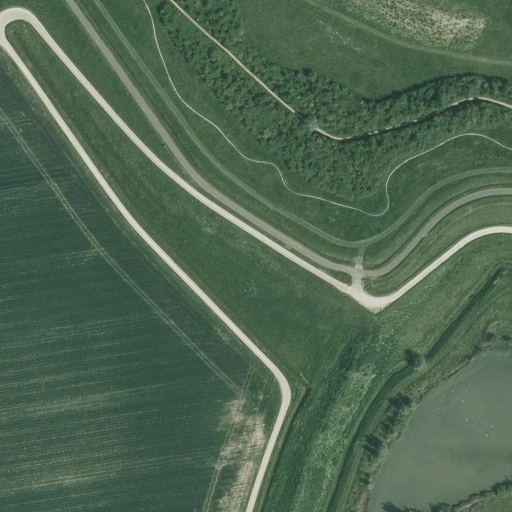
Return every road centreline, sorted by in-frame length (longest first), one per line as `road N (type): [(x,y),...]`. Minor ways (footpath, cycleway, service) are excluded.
road 1 (unknown): [(97,0),(203,150),(335,243),(367,246),(460,172),(511,167)]
road 2 (track): [(511,149),(478,134),(448,140),(393,170),(377,200),(360,209),(294,191),(185,105),(143,0)]
